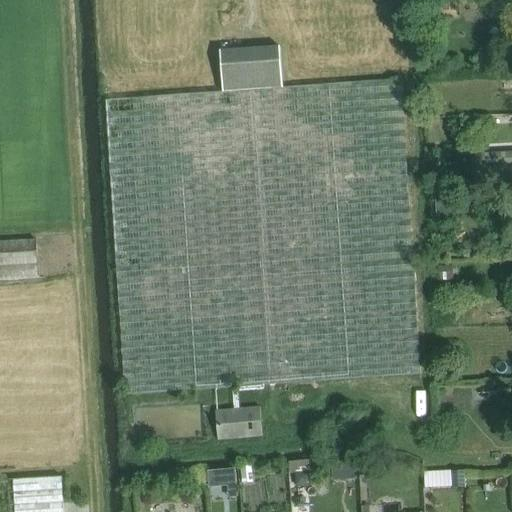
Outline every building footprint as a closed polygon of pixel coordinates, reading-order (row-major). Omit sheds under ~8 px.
[(224,94),(283,89),(280,47),(221,51),(224,94)] [(401,81),(283,89),(224,94),(105,102),(126,395),(421,375),(401,81)] [(511,151),(468,154),(469,172),(511,170),(511,151)] [(0,280),(39,278),(37,240),(0,242),(0,280)] [(438,266),(438,282),(453,281),(453,266),(438,266)] [(218,441),(263,438),(260,408),(215,411),(218,441)] [(367,452),(363,452),(358,452),(358,461),(359,465),(368,464),(367,452)] [(309,461),(287,463),(288,475),(294,474),(307,473),(309,473),(309,461)] [(358,461),(335,462),(335,482),(359,482),(359,465),(358,461)] [(253,483),(252,467),(241,468),(242,484),(253,483)] [(220,488),(219,471),(208,472),(209,488),(220,488)] [(464,472),(451,472),(451,491),(465,490),(464,472)] [(307,473),(294,474),(295,487),(303,487),(308,482),(307,473)] [(13,480),(14,511),(63,511),(61,477),(13,480)]
